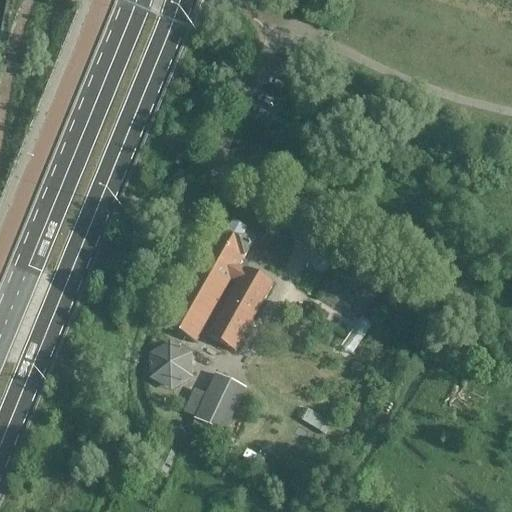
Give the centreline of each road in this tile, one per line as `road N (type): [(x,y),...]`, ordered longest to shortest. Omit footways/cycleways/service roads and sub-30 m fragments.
road 1 (secondary): [(0,446),(183,0)]
road 2 (secondary): [(137,0),(0,337)]
